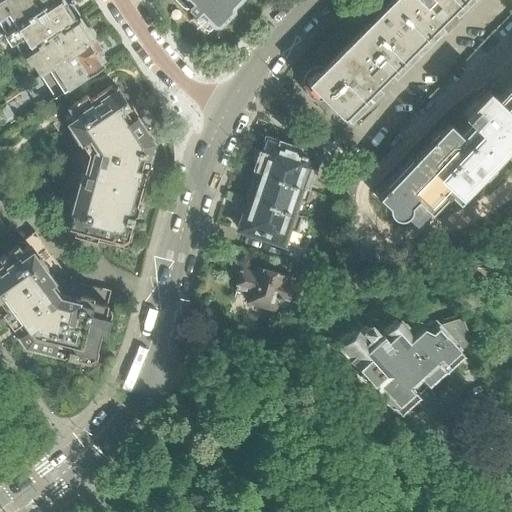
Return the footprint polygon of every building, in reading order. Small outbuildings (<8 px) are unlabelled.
[(0,0),(0,22),(5,31),(53,0),(0,0)] [(23,53),(80,16),(76,10),(73,5),(71,4),(68,4),(67,4),(63,0),(53,0),(5,31),(4,32),(12,44),(15,42),(23,53)] [(168,0),(170,3),(179,12),(183,14),(188,9),(196,17),(196,21),(208,33),(234,12),(233,7),(240,0),(168,0)] [(392,0),(351,41),(355,44),(349,49),(346,46),(325,67),(320,66),(314,67),(310,70),(306,73),(304,78),(303,83),(303,88),(306,93),(309,97),(314,99),(319,101),(324,100),(325,100),(344,119),(347,116),(352,121),(377,97),(375,95),(377,92),(373,88),(387,74),(392,78),(394,76),(395,78),(416,58),(414,56),(418,52),(420,53),(440,34),(438,32),(441,29),(445,34),(461,19),(456,14),(458,12),(460,13),(473,0),(392,0)] [(54,66),(95,39),(80,16),(23,53),(30,64),(33,63),(40,75),(54,66)] [(102,50),(95,39),(54,66),(69,89),(104,66),(100,60),(98,58),(101,56),(102,50)] [(511,85),(499,99),(491,91),(466,116),(475,124),(464,135),(452,123),(390,187),(389,186),(385,191),(386,192),(380,197),(379,196),(373,203),(384,213),(390,207),(391,212),(393,215),(397,218),(401,219),(405,218),(409,216),(416,223),(424,215),(427,218),(447,197),(448,197),(451,194),(459,202),(511,147),(511,85)] [(141,189),(149,159),(153,143),(145,130),(140,133),(135,124),(139,121),(118,87),(111,86),(90,99),(87,94),(67,107),(70,112),(53,124),(73,155),(55,224),(75,229),(74,235),(97,241),(98,235),(122,241),(128,238),(137,204),(138,199),(133,197),(136,187),(141,189)] [(13,113),(3,120),(5,123),(15,117),(13,113)] [(258,172),(306,188),(310,175),(315,176),(318,165),(314,159),(311,158),(314,150),(299,131),(289,139),(294,145),(292,151),(286,149),(287,149),(286,148),(278,145),(278,146),(277,146),(270,144),(270,142),(269,142),(264,156),(263,156),(262,158),(259,157),(254,171),(258,172)] [(249,197),(297,212),(302,200),(306,201),(310,189),(306,188),(258,172),(254,184),(250,182),(245,196),(249,197)] [(297,212),(249,197),(248,200),(249,200),(247,205),(247,204),(247,206),(246,206),(243,214),(244,214),(243,215),(244,215),(239,230),(240,231),(241,230),(246,231),(246,234),(258,238),(258,237),(261,238),(261,237),(269,239),(269,238),(287,244),(292,228),(296,230),(302,214),(297,212)] [(349,233),(351,224),(342,221),(339,230),(349,233)] [(106,311),(111,290),(70,280),(52,255),(35,231),(18,244),(0,256),(0,259),(2,263),(0,264),(0,309),(13,327),(18,323),(22,329),(17,333),(27,346),(81,359),(88,361),(94,358),(100,334),(106,335),(112,312),(106,311)] [(328,271),(311,266),(307,279),(308,279),(308,281),(308,282),(323,286),(320,296),(321,296),(321,295),(330,298),(339,293),(346,277),(328,271)] [(301,289),(299,286),(289,283),(291,277),(257,268),(255,274),(242,270),(236,291),(250,295),(248,301),(273,308),(273,307),(274,308),(278,305),(291,309),(293,308),(295,302),(298,300),(301,289)] [(480,292),(424,308),(424,310),(430,308),(433,320),(458,311),(483,303),(483,302),(480,292)] [(336,346),(332,349),(394,414),(413,396),(420,404),(432,393),(426,386),(458,356),(473,350),(469,338),(458,311),(433,320),(428,321),(427,321),(420,327),(403,318),(402,318),(395,324),(392,321),(388,325),(377,335),(373,330),(368,334),(361,326),(361,327),(354,333),(352,331),(348,334),(342,334),(336,340),(336,346)]
